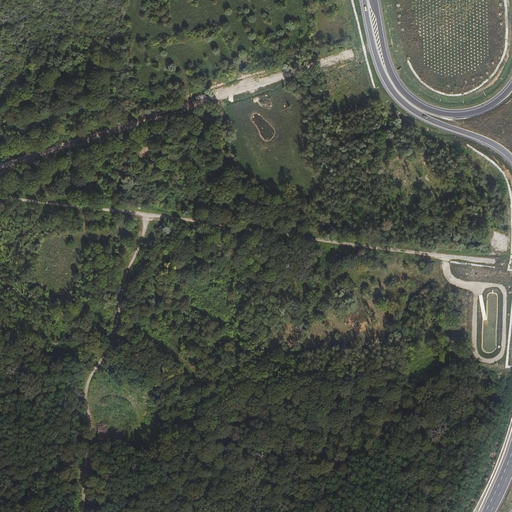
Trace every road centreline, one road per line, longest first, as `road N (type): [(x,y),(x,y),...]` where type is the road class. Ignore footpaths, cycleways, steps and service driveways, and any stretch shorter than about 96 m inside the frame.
road 1 (track): [(0,163),(352,53)]
road 2 (track): [(147,214),(504,261)]
road 3 (track): [(84,511),(89,378),(109,345),(147,214)]
road 4 (trunk): [(364,0),(375,54),(398,100),(487,143),(511,164)]
road 5 (trunk): [(511,86),(477,111),(419,104),(386,65),(373,0)]
road 6 (track): [(147,214),(0,196)]
